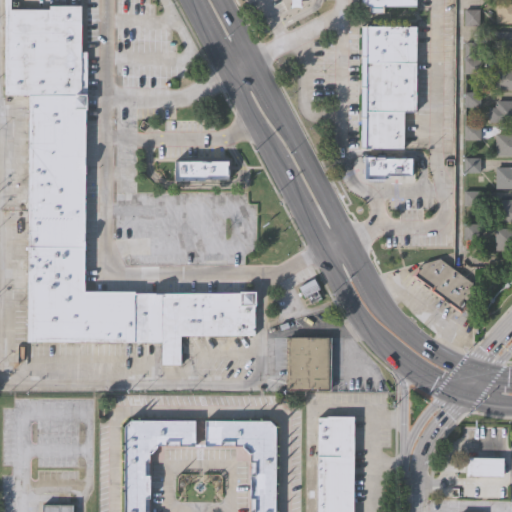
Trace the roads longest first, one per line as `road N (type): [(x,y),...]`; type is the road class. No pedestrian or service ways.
road 1 (secondary): [(189,0),(313,237),(363,314),(396,355),(447,391)]
road 2 (secondary): [(446,355),(384,299),(225,0)]
road 3 (secondary): [(379,337),(402,390),(403,460)]
